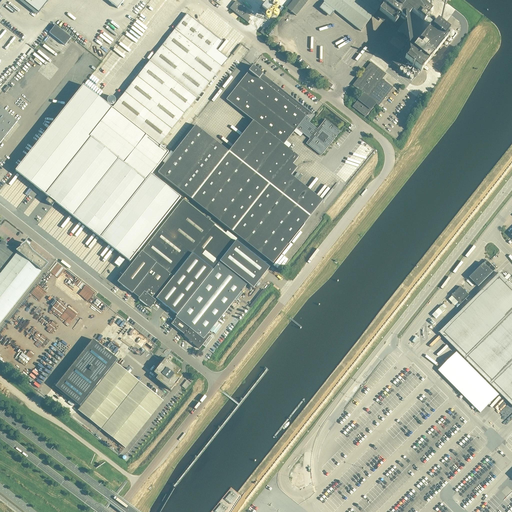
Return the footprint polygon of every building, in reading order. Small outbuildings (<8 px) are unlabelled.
[(124,0),(22,0),(39,13),(48,0),(106,0),(117,9),(124,0)] [(296,16),(308,0),(293,0),(287,9),(296,16)] [(431,12),(416,0),(324,0),(323,2),(361,31),(382,4),(384,5),(379,11),(400,28),(398,30),(409,39),(391,62),(399,68),(401,66),(415,77),(420,71),(421,72),(448,37),(445,34),(448,30),(443,25),(443,26),(429,15),(431,12)] [(249,18),(250,17),(245,12),(247,10),(236,1),(230,8),(240,16),(248,23),(250,20),(249,18)] [(267,13),(271,8),(267,4),(263,10),(267,13)] [(182,36),(195,20),(187,14),(174,30),(182,36)] [(190,42),(203,26),(195,20),(182,36),(190,42)] [(71,38),(55,25),(49,33),(65,46),(71,38)] [(198,48),(210,33),(203,26),(190,42),(198,48)] [(198,48),(190,42),(182,36),(174,30),(162,45),(186,64),(198,48)] [(206,54),(218,39),(210,33),(198,48),(206,54)] [(220,52),(216,49),(222,42),(218,39),(206,54),(214,61),(220,52)] [(186,64),(162,45),(150,61),(149,61),(173,80),(186,64)] [(214,61),(206,54),(198,48),(186,64),(209,83),(221,67),(214,61)] [(221,67),(228,59),(220,52),(214,61),(221,67)] [(173,80),(149,61),(137,77),(161,95),(173,80)] [(378,105),(392,87),(393,88),(384,81),(383,82),(380,79),(385,74),(386,74),(371,62),(372,63),(354,86),(353,85),(352,85),(363,94),(353,106),(352,107),(353,107),(353,106),(366,116),(365,117),(366,116),(376,104),(379,106),(378,105)] [(209,83),(186,64),(173,80),(197,99),(197,98),(209,83)] [(297,168),(293,164),(298,157),(292,152),(293,150),(284,143),(296,128),(310,139),(306,144),(321,155),(340,131),(325,120),(318,129),(309,122),(314,115),(308,110),(262,74),(263,74),(253,66),(251,68),(252,68),(226,100),(253,121),(229,152),(195,125),(158,173),(273,264),(322,201),(291,176),(297,168)] [(161,95),(137,77),(125,92),(148,111),(161,95)] [(197,99),(173,80),(161,95),(184,114),(196,98),(197,99)] [(130,262),(180,198),(151,175),(168,153),(159,146),(136,127),(112,108),(83,85),(15,171),(49,197),(45,201),(49,204),(51,203),(53,205),(55,202),(130,262)] [(148,111),(125,92),(112,108),(136,127),(148,111)] [(184,114),(161,95),(148,111),(172,130),(184,114)] [(0,143),(18,121),(0,107),(0,143)] [(172,130),(148,111),(136,127),(159,146),(172,130)] [(173,277),(192,253),(213,270),(235,242),(234,242),(237,239),(227,231),(225,233),(183,200),(142,252),(117,282),(131,294),(132,293),(138,298),(138,299),(149,308),(152,306),(153,305),(153,304),(156,301),(155,300),(156,299),(173,277)] [(205,347),(213,338),(207,334),(247,284),(253,288),(269,267),(236,241),(235,242),(213,270),(192,253),(173,277),(156,299),(161,304),(162,303),(166,307),(169,310),(174,313),(174,314),(176,315),(175,317),(176,318),(171,324),(185,335),(184,336),(189,339),(189,341),(190,342),(191,343),(191,344),(193,344),(199,349),(202,345),(205,347)] [(0,322),(41,271),(43,269),(40,267),(39,269),(21,255),(24,251),(25,250),(22,245),(20,247),(21,247),(19,249),(12,246),(12,247),(5,244),(5,243),(2,242),(2,243),(0,242),(0,322)] [(478,286),(496,269),(487,260),(469,278),(478,286)] [(499,273),(439,333),(511,405),(511,285),(507,280),(505,278),(499,273)] [(469,295),(460,286),(451,295),(460,304),(469,295)] [(455,308),(459,304),(452,297),(449,301),(455,308)] [(432,316),(436,320),(448,309),(444,305),(432,316)] [(80,406),(117,359),(93,340),(55,387),(80,406)] [(182,376),(180,374),(178,373),(180,370),(165,358),(154,373),(158,376),(156,379),(170,391),(182,376)] [(125,448),(163,401),(115,363),(78,410),(125,448)] [(182,388),(185,391),(191,384),(187,381),(182,388)] [(230,508),(236,501),(230,496),(224,503),(230,508)]
